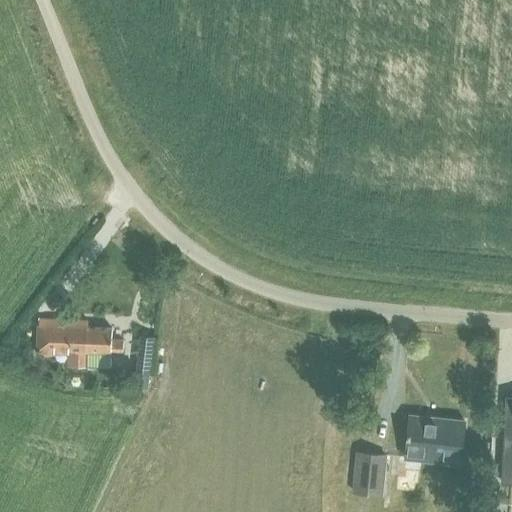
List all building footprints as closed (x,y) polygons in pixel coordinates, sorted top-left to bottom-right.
[(88,320),(38,319),(38,357),(56,357),(56,350),(69,350),(69,366),(87,366),(87,351),(124,352),(124,340),(112,340),(112,328),(88,327),(88,320)] [(139,361),(137,373),(149,375),(149,371),(150,362),(152,349),(153,336),(144,335),(142,335),(140,347),(139,361)] [(410,414),(406,455),(459,460),(463,419),(410,414)] [(381,493),(386,454),(359,451),(355,490),(381,493)] [(464,461),(460,504),(474,505),(478,463),(464,461)]
